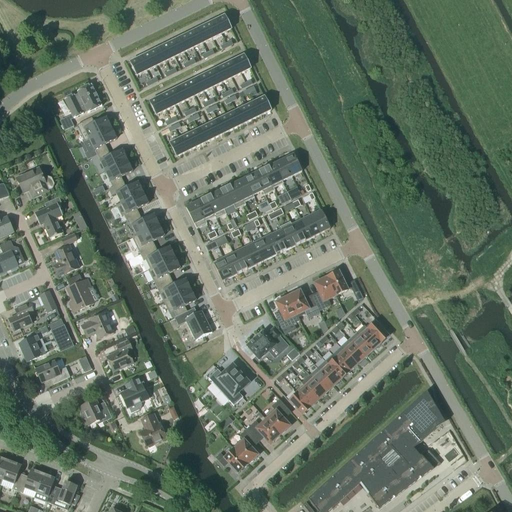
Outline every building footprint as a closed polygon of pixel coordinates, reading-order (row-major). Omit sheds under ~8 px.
[(224,17),(214,22),(221,35),(231,31),(224,17)] [(221,35),(214,22),(205,26),(212,40),(221,35)] [(212,40),(205,26),(196,31),(202,45),(212,40)] [(202,45),(196,31),(186,35),(193,49),(202,45)] [(193,49),(186,35),(177,40),(184,54),(193,49)] [(184,54),(177,40),(168,44),(174,58),(184,54)] [(174,58),(168,44),(158,49),(165,63),(174,58)] [(165,63),(158,49),(149,54),(156,68),(165,63)] [(156,68),(149,54),(140,58),(146,72),(156,68)] [(243,56),(234,61),(240,75),(250,70),(243,56)] [(146,72),(140,58),(130,63),(137,77),(146,72)] [(240,75),(234,61),(224,66),(231,80),(240,75)] [(231,80),(224,66),(215,70),(222,84),(231,80)] [(222,84),(215,70),(206,75),(212,89),(222,84)] [(212,89),(206,75),(196,79),(203,93),(212,89)] [(203,93),(196,79),(187,84),(194,98),(203,93)] [(194,98),(187,84),(178,89),(185,102),(194,98)] [(91,86),(77,92),(77,93),(78,93),(79,95),(74,97),(74,96),(74,95),(64,100),(64,101),(65,101),(74,118),(73,119),(74,119),(83,115),(83,114),(82,114),(81,112),(86,110),(88,113),(87,113),(88,114),(102,107),(101,107),(91,86),(92,86),(91,86)] [(185,102),(178,89),(168,93),(175,107),(185,102)] [(175,107),(168,93),(159,98),(166,112),(175,107)] [(166,112),(159,98),(149,103),(156,116),(166,112)] [(271,112),(264,98),(254,103),(261,117),(271,112)] [(261,117),(254,103),(245,107),(252,121),(261,117)] [(252,121),(245,107),(235,112),(242,126),(252,121)] [(242,126),(235,112),(226,117),(233,130),(242,126)] [(233,130),(226,117),(217,121),(224,135),(233,130)] [(85,122),(77,126),(85,142),(89,140),(111,129),(106,118),(94,124),(92,119),(85,122)] [(224,135),(217,121),(208,126),(214,140),(224,135)] [(74,127),(71,122),(62,126),(65,132),(74,127)] [(214,140),(208,126),(198,130),(205,144),(214,140)] [(85,142),(83,143),(88,153),(91,159),(97,156),(108,151),(105,146),(116,140),(111,129),(89,140),(85,142)] [(205,144),(198,130),(189,135),(196,149),(205,144)] [(196,149),(189,135),(180,139),(186,153),(196,149)] [(186,153),(180,139),(170,144),(177,158),(186,153)] [(99,160),(93,163),(99,175),(105,172),(127,161),(122,151),(110,156),(108,151),(97,156),(99,160)] [(302,173),(293,155),(293,156),(283,160),(291,178),(302,173)] [(291,178),(283,160),(273,165),(283,185),(283,184),(282,182),(284,182),(291,178)] [(127,161),(105,172),(106,175),(112,188),(113,189),(123,183),(121,178),(132,172),(127,161)] [(283,185),(273,165),(264,170),(274,192),(275,191),(274,189),(283,185)] [(274,192),(264,170),(254,175),(264,196),(274,192)] [(52,189),(54,185),(51,179),(47,178),(44,179),(40,171),(31,175),(30,173),(17,179),(23,195),(31,191),(34,192),(36,198),(49,193),(48,191),(52,189)] [(264,196),(254,175),(244,180),(254,199),(253,197),(262,192),(264,196)] [(254,199),(244,180),(234,184),(245,206),(246,206),(244,204),(248,202),(254,199)] [(112,188),(108,190),(111,197),(116,195),(120,204),(121,205),(143,194),(138,183),(126,189),(123,183),(113,189),(112,188)] [(245,206),(234,184),(225,189),(235,211),(245,206)] [(0,201),(10,198),(4,185),(0,186),(0,201)] [(235,211),(225,189),(215,194),(226,215),(235,211)] [(120,204),(116,206),(122,218),(124,216),(127,222),(129,221),(139,216),(137,210),(148,204),(143,194),(121,205),(120,204)] [(226,215),(215,194),(205,199),(216,220),(226,215)] [(49,209),(35,215),(40,227),(44,225),(50,240),(63,234),(56,219),(63,217),(58,205),(61,204),(59,199),(47,204),(49,209)] [(216,220),(205,199),(196,203),(206,225),(207,225),(206,223),(213,219),(215,218),(216,220)] [(206,225),(196,203),(186,208),(196,230),(206,225)] [(274,203),(269,205),(272,211),(277,208),(274,203)] [(292,204),(283,208),(285,213),(291,210),(295,208),(292,204)] [(283,215),(280,210),(273,213),(276,219),(283,215)] [(320,235),(330,230),(320,211),(310,215),(320,235)] [(255,212),(250,215),(252,220),(258,217),(255,212)] [(276,219),(273,213),(268,216),(270,221),(276,219)] [(139,216),(129,221),(136,237),(159,226),(153,215),(142,221),(139,216)] [(300,220),(310,240),(320,235),(310,215),(300,220)] [(0,239),(13,233),(7,219),(0,221),(0,239)] [(310,240),(300,220),(291,225),(290,223),(300,244),(310,240)] [(80,232),(87,229),(83,221),(76,224),(80,232)] [(256,228),(254,223),(248,225),(251,231),(256,228)] [(291,249),(300,244),(290,223),(280,228),(291,249)] [(136,237),(132,239),(140,255),(155,248),(152,242),(164,237),(159,226),(136,237)] [(291,249),(280,228),(281,230),(271,234),(281,254),(291,249)] [(271,259),(281,254),(271,234),(262,239),(271,259)] [(65,247),(77,241),(74,236),(62,241),(65,247)] [(252,244),(262,264),(271,259),(262,239),(252,244)] [(0,248),(2,253),(13,248),(11,242),(0,246),(0,248)] [(262,264),(252,244),(242,249),(252,268),(262,264)] [(65,276),(79,269),(69,247),(55,254),(60,265),(55,267),(59,277),(64,275),(65,276)] [(155,248),(140,255),(143,262),(145,260),(150,270),(150,271),(175,258),(169,248),(158,253),(155,248)] [(242,273),(252,268),(242,249),(233,253),(242,273)] [(0,275),(18,267),(11,252),(0,257),(0,275)] [(223,258),(233,278),(242,273),(233,253),(223,258)] [(150,270),(148,271),(156,288),(171,280),(168,275),(180,269),(175,258),(150,271),(150,270)] [(222,283),(233,278),(223,258),(213,263),(222,283)] [(345,286),(338,273),(326,279),(335,297),(351,290),(354,295),(359,293),(354,282),(345,286)] [(80,275),(67,281),(70,289),(68,289),(74,302),(69,304),(74,314),(93,305),(93,303),(98,301),(93,291),(88,293),(87,290),(91,288),(88,281),(83,283),(80,275)] [(314,284),(319,295),(312,299),(319,312),(331,306),(328,301),(335,297),(326,279),(314,284)] [(171,280),(156,288),(164,304),(191,291),(185,280),(174,286),(171,280)] [(191,291),(164,304),(169,314),(173,312),(176,318),(187,312),(184,307),(196,301),(191,291)] [(305,302),(300,292),(287,298),(299,322),(300,322),(298,318),(305,315),(308,320),(320,314),(319,312),(312,299),(305,302)] [(49,293),(39,297),(47,314),(56,310),(49,293)] [(275,304),(280,314),(275,317),(282,330),(299,322),(287,298),(275,304)] [(15,311),(18,317),(9,321),(14,332),(32,325),(29,317),(34,314),(30,305),(15,311)] [(176,318),(174,319),(176,322),(182,319),(183,322),(185,321),(186,323),(196,342),(212,334),(201,312),(197,314),(194,309),(187,312),(176,318)] [(99,340),(114,334),(105,314),(91,321),(92,323),(82,327),(87,338),(96,334),(99,340)] [(366,328),(380,345),(388,337),(374,321),(366,328)] [(323,322),(318,325),(323,335),(328,331),(323,322)] [(73,347),(64,326),(51,332),(60,353),(73,347)] [(364,326),(356,334),(359,337),(373,352),(380,345),(366,328),(364,326)] [(133,327),(126,330),(129,336),(135,333),(133,327)] [(273,330),(272,330),(266,336),(264,333),(263,332),(262,333),(263,333),(257,338),(253,342),(247,347),(246,347),(247,348),(258,360),(258,361),(259,361),(259,360),(275,347),(281,354),(288,347),(279,337),(279,336),(273,330)] [(356,334),(348,341),(352,344),(365,359),(372,352),(373,352),(359,337),(356,334)] [(34,338),(20,345),(28,363),(42,357),(42,356),(46,355),(39,340),(35,341),(34,338)] [(348,341),(341,348),(344,352),(357,366),(365,359),(352,344),(348,341)] [(113,373),(133,364),(128,352),(132,350),(129,342),(117,347),(120,352),(107,358),(113,373)] [(341,348),(333,355),(336,359),(349,373),(357,366),(344,352),(341,348)] [(292,362),(299,356),(294,350),(293,351),(286,356),(292,362)] [(333,355),(325,362),(328,366),(341,380),(349,373),(336,359),(333,355)] [(59,383),(70,378),(66,369),(59,372),(55,362),(36,370),(42,384),(57,377),(59,383)] [(325,362),(317,369),(320,373),(333,387),(341,380),(328,366),(325,362)] [(91,370),(89,365),(81,368),(84,373),(91,370)] [(221,393),(241,375),(233,366),(222,376),(218,371),(208,380),(221,393)] [(310,376),(309,376),(326,394),(333,387),(320,373),(317,369),(310,376)] [(249,384),(241,375),(221,393),(234,407),(243,399),(239,394),(249,384)] [(309,376),(302,384),(318,402),(326,394),(309,376)] [(141,406),(140,404),(148,400),(142,386),(145,384),(142,378),(130,383),(132,389),(121,395),(130,415),(140,410),(141,406)] [(303,386),(295,392),(310,409),(318,402),(302,384),(301,384),(303,386)] [(297,395),(289,402),(302,416),(310,409),(295,392),(295,393),(297,395)] [(421,457),(414,449),(443,422),(426,393),(302,506),(307,511),(328,511),(359,484),(379,511),(440,465),(428,452),(421,457)] [(98,425),(112,419),(106,406),(101,408),(99,407),(96,401),(81,408),(84,413),(83,414),(82,416),(84,420),(86,421),(87,420),(89,426),(96,423),(96,425),(98,425)] [(271,408),(274,410),(264,419),(280,436),(290,427),(282,418),(289,412),(279,401),(271,408)] [(160,424),(158,425),(154,415),(141,421),(146,431),(140,433),(147,448),(148,447),(149,448),(154,446),(154,445),(167,439),(160,424)] [(259,427),(255,422),(246,431),(256,442),(262,437),(270,445),(280,436),(264,419),(265,421),(259,427)] [(239,437),(242,440),(232,448),(248,465),(258,456),(250,447),(256,442),(246,431),(239,437)] [(224,459),(220,454),(215,459),(224,468),(228,464),(238,475),(248,465),(232,448),(233,450),(224,459)] [(0,485),(1,486),(10,461),(3,458),(2,459),(0,458),(0,485)] [(18,493),(23,479),(17,477),(21,467),(18,465),(18,464),(10,461),(1,486),(18,493)] [(23,479),(18,493),(35,499),(44,474),(36,471),(36,472),(32,471),(28,481),(23,479)] [(44,474),(35,499),(51,505),(56,492),(51,490),(55,480),(51,478),(52,477),(44,474)] [(76,486),(70,483),(69,485),(66,483),(62,494),(56,492),(51,505),(67,511),(69,506),(70,507),(71,505),(76,507),(80,497),(75,495),(77,488),(76,487),(76,486)]
